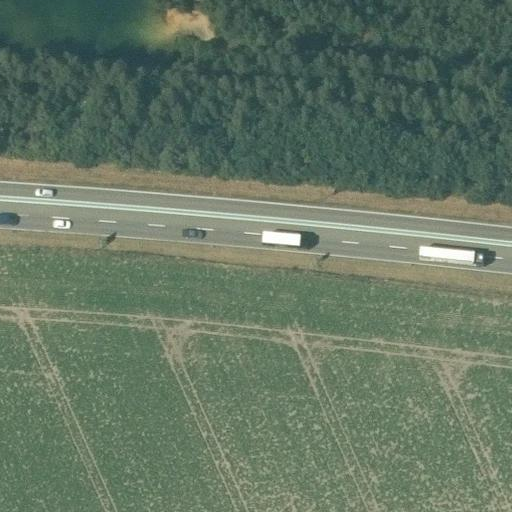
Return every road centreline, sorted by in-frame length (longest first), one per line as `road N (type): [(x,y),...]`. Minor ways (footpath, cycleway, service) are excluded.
road 1 (trunk): [(511,238),(0,192)]
road 2 (trunk): [(0,217),(511,261)]
